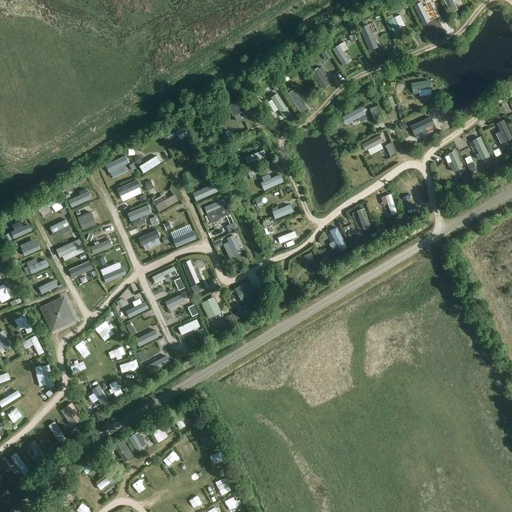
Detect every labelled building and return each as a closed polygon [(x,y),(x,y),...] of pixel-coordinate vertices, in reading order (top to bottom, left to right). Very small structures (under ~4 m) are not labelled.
[(434,0),(426,0),(431,10),(422,14),(426,22),(441,14),(434,0)] [(440,0),(448,13),(455,8),(449,0),(440,0)] [(386,20),(392,35),(403,30),(397,15),(386,20)] [(344,48),(343,50),(340,52),(345,60),(350,56),(344,48)] [(294,68),(297,73),(303,69),(300,65),(294,68)] [(309,71),(316,88),(327,84),(321,67),(309,71)] [(394,83),(396,91),(405,89),(402,81),(394,83)] [(274,123),(282,120),(284,127),(289,125),(276,94),(265,98),(274,123)] [(511,127),(510,118),(499,121),(503,139),(511,136),(511,127)] [(227,124),(229,130),(236,128),(233,121),(227,124)] [(219,126),(222,133),(228,131),(225,123),(219,126)] [(230,131),(232,137),(246,131),(244,126),(230,131)] [(358,144),(361,151),(381,141),(377,134),(358,144)] [(385,145),(387,151),(393,148),(390,142),(385,145)] [(503,144),(497,147),(499,153),(505,150),(503,144)] [(459,175),(467,172),(457,148),(449,151),(459,175)] [(141,172),(154,166),(149,155),(142,158),(143,161),(137,164),(141,172)] [(198,160),(201,165),(207,162),(204,157),(198,160)] [(109,162),(112,171),(120,168),(117,159),(109,162)] [(470,171),(472,174),(476,172),(474,169),(471,162),(467,165),(470,171)] [(185,182),(200,175),(195,165),(180,172),(185,182)] [(240,171),(244,180),(251,177),(248,168),(240,171)] [(94,171),(84,175),(88,186),(99,182),(94,171)] [(126,173),(117,177),(121,187),(130,183),(126,173)] [(268,177),(259,180),(263,189),(277,184),(275,178),(269,180),(268,177)] [(201,190),(206,196),(214,189),(209,184),(201,190)] [(283,194),(289,189),(285,185),(279,189),(283,194)] [(64,201),(74,196),(70,189),(60,194),(64,201)] [(389,193),(382,195),(389,215),(396,212),(389,193)] [(154,211),(173,203),(170,196),(156,202),(155,199),(150,201),(154,211)] [(46,209),(53,205),(50,198),(42,202),(46,209)] [(204,215),(222,207),(219,200),(202,208),(204,215)] [(269,220),(289,212),(286,205),(266,213),(269,220)] [(363,207),(355,211),(363,230),(371,226),(363,207)] [(75,225),(79,234),(89,230),(85,221),(75,225)] [(143,236),(153,231),(148,222),(138,227),(143,236)] [(10,223),(1,227),(5,236),(14,232),(10,223)] [(267,235),(265,236),(266,237),(268,236),(270,240),(272,239),(272,240),(277,238),(275,232),(273,232),(271,226),(264,229),(267,235)] [(325,234),(336,252),(345,247),(334,229),(325,234)] [(67,231),(58,234),(60,243),(70,240),(67,231)] [(189,239),(186,233),(180,236),(177,231),(166,236),(171,247),(189,239)] [(154,238),(146,243),(151,252),(160,248),(154,238)] [(66,256),(70,263),(80,258),(76,251),(66,256)] [(304,266),(307,265),(310,272),(315,270),(309,252),(300,255),(304,266)] [(59,264),(65,267),(68,262),(62,258),(59,264)] [(30,266),(18,271),(23,281),(35,276),(30,266)] [(76,273),(79,281),(87,277),(84,269),(76,273)] [(102,285),(111,279),(105,271),(96,277),(102,285)] [(159,285),(172,278),(168,271),(156,277),(159,285)] [(235,288),(243,301),(258,293),(250,279),(235,288)] [(166,299),(180,293),(175,283),(162,289),(166,299)] [(207,285),(192,290),(194,296),(209,290),(207,285)] [(52,330),(76,319),(65,296),(41,307),(52,330)] [(201,302),(208,318),(222,312),(214,296),(201,302)] [(173,302),(177,311),(187,306),(183,297),(173,302)] [(123,299),(114,304),(117,310),(127,305),(123,299)] [(234,314),(237,320),(242,317),(240,311),(234,314)] [(182,318),(186,328),(195,325),(191,315),(182,318)] [(123,328),(128,325),(125,318),(120,321),(123,328)] [(112,326),(103,330),(107,340),(116,336),(112,326)] [(132,343),(141,339),(137,331),(129,336),(132,343)] [(34,355),(40,351),(29,337),(24,342),(34,355)] [(119,341),(113,344),(119,354),(125,350),(119,341)] [(141,356),(150,353),(147,345),(138,348),(141,356)] [(75,361),(64,365),(68,374),(78,370),(75,361)] [(116,363),(117,371),(131,369),(130,361),(116,363)] [(142,365),(146,374),(156,370),(152,361),(142,365)] [(121,394),(130,390),(124,376),(115,381),(121,394)] [(40,388),(49,386),(47,377),(38,379),(40,388)] [(92,398),(84,401),(89,410),(96,406),(92,398)] [(9,426),(22,418),(16,409),(3,417),(9,426)] [(178,411),(168,416),(176,429),(182,426),(178,420),(182,418),(178,411)] [(152,425),(146,427),(154,443),(159,440),(152,425)] [(131,438),(126,441),(135,453),(139,450),(131,438)] [(122,461),(129,457),(120,442),(113,447),(122,461)] [(33,443),(27,446),(31,455),(38,452),(33,443)] [(184,461),(193,455),(188,446),(178,452),(184,461)] [(169,469),(178,462),(171,453),(162,460),(169,469)] [(146,470),(151,479),(161,473),(155,464),(146,470)] [(102,490),(111,486),(107,476),(99,479),(102,490)] [(139,489),(146,486),(141,477),(134,480),(139,489)] [(226,480),(219,484),(223,492),(230,489),(226,480)] [(50,501),(54,505),(69,492),(65,487),(50,501)] [(221,501),(226,511),(232,511),(236,510),(230,497),(221,501)]
